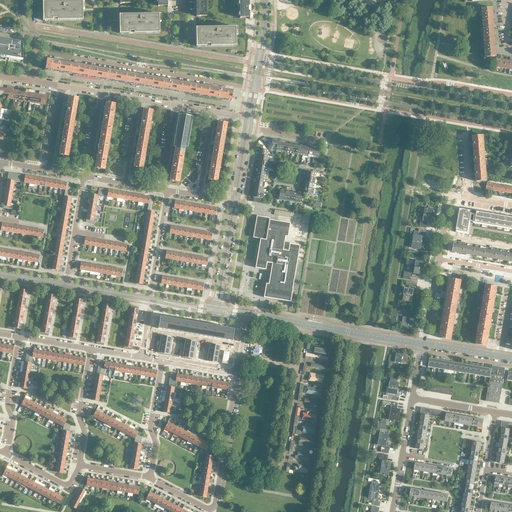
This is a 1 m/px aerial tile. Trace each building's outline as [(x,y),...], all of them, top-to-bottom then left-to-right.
[(206,16),(205,0),(201,0),(196,0),(196,16),(206,16)] [(238,0),(239,18),(249,18),(249,12),(247,12),(247,7),(249,7),(248,0),(238,0)] [(83,20),(82,9),(84,9),(84,1),(44,2),(42,2),(43,21),(83,20)] [(494,24),(493,14),(493,8),(482,9),(483,25),(494,24)] [(159,33),(159,22),(161,22),(161,14),(121,15),(119,15),(119,34),(159,33)] [(495,40),(494,24),(483,25),(485,41),(495,40)] [(235,46),(235,35),(237,35),(237,27),(235,27),(197,28),(195,28),(195,47),(235,46)] [(496,56),(495,40),(485,41),(486,57),(496,56)] [(22,60),(22,43),(8,41),(8,43),(0,41),(0,55),(9,57),(8,58),(22,60)] [(64,72),(65,63),(47,59),(45,69),(64,72)] [(82,76),(84,66),(65,63),(64,72),(82,76)] [(101,79),(102,69),(84,66),(82,76),(101,79)] [(119,82),(121,72),(102,69),(101,79),(119,82)] [(156,88),(158,78),(121,72),(119,82),(156,88)] [(232,91),(158,78),(156,88),(231,101),(231,98),(232,98),(233,96),(232,96),(232,91)] [(76,113),(78,98),(69,96),(66,111),(76,113)] [(113,121),(116,104),(106,102),(103,119),(113,121)] [(150,125),(153,110),(143,109),(141,124),(150,125)] [(73,127),(76,113),(66,111),(64,126),(73,127)] [(187,133),(190,117),(180,115),(177,132),(187,133)] [(110,137),(113,121),(103,119),(100,135),(110,137)] [(225,138),(227,123),(218,121),(215,136),(225,138)] [(427,122),(425,134),(442,137),(434,184),(445,186),(452,149),(452,148),(452,143),(453,143),(453,142),(454,142),(457,127),(427,122)] [(148,140),(150,125),(141,124),(138,138),(148,140)] [(71,142),(73,127),(64,126),(61,140),(71,142)] [(185,150),(187,133),(177,132),(175,148),(185,150)] [(107,154),(110,137),(100,135),(97,152),(107,154)] [(485,150),(484,143),(483,135),(473,136),(474,151),(485,150)] [(222,152),(225,138),(215,136),(213,151),(222,152)] [(145,154),(148,140),(138,138),(136,153),(145,154)] [(68,157),(71,142),(61,140),(59,155),(68,157)] [(182,166),(185,150),(175,148),(172,164),(182,166)] [(486,165),(485,158),(485,150),(474,151),(475,166),(486,165)] [(220,167),(222,152),(213,151),(210,165),(220,167)] [(104,170),(107,154),(97,152),(95,168),(104,170)] [(143,169),(145,154),(136,153),(133,168),(143,169)] [(179,183),(182,166),(172,164),(169,181),(179,183)] [(217,182),(220,167),(210,165),(208,180),(217,182)] [(487,181),(486,173),(486,165),(475,166),(476,182),(487,181)] [(18,182),(19,174),(8,173),(7,180),(14,181),(18,182)] [(422,184),(420,191),(436,195),(438,187),(422,184)] [(97,200),(98,195),(101,196),(102,188),(99,188),(97,195),(90,194),(89,199),(97,200)] [(456,232),(455,232),(458,233),(458,232),(460,233),(462,233),(464,234),(468,234),(469,231),(467,231),(471,212),(471,211),(471,210),(460,209),(459,210),(460,210),(459,212),(457,225),(456,228),(456,232)] [(474,215),(473,222),(474,222),(511,228),(511,217),(510,217),(507,217),(503,216),(499,216),(499,215),(495,215),(492,214),(488,213),(488,214),(485,213),(481,212),(477,212),(476,211),(476,212),(476,215),(474,215)] [(256,216),(253,238),(260,239),(260,240),(260,242),(259,242),(259,243),(259,244),(259,245),(259,246),(259,247),(258,247),(259,247),(258,249),(258,250),(258,251),(258,252),(258,253),(257,254),(257,256),(257,258),(256,259),(256,260),(256,261),(256,262),(256,263),(256,265),(255,265),(256,265),(255,266),(255,267),(255,268),(257,268),(259,268),(259,269),(261,269),(263,269),(265,269),(265,268),(266,267),(266,266),(266,265),(269,265),(271,266),(268,284),(266,284),(265,288),(263,297),(264,297),(266,298),(268,298),(270,298),(270,299),(271,298),(272,299),(273,299),(274,299),(275,299),(276,299),(276,300),(277,300),(279,300),(281,300),(283,301),(284,301),(285,301),(286,301),(287,301),(288,301),(289,302),(290,302),(292,288),(299,246),(299,245),(297,245),(295,245),(293,245),(293,244),(293,245),(291,244),(289,244),(288,249),(283,248),(285,236),(287,237),(288,232),(289,226),(289,224),(290,224),(290,223),(277,221),(269,220),(269,218),(256,216)] [(479,256),(481,246),(465,243),(463,253),(466,254),(470,255),(477,256),(479,256)] [(490,258),(491,248),(481,246),(479,256),(481,257),(481,256),(488,258),(490,258)] [(459,295),(461,281),(461,280),(450,278),(450,282),(451,283),(450,285),(449,285),(449,287),(450,288),(449,289),(449,290),(448,290),(448,293),(459,295)] [(496,293),(495,293),(496,293),(495,292),(495,291),(496,290),(497,286),(486,285),(483,299),(494,301),(495,298),(494,297),(494,295),(495,295),(496,294),(496,293)] [(25,290),(22,289),(20,289),(17,302),(25,303),(27,290),(25,290)] [(456,310),(458,298),(459,295),(448,293),(447,297),(448,298),(448,300),(447,299),(447,300),(446,301),(447,302),(447,304),(446,305),(446,304),(445,308),(456,310)] [(52,295),(50,294),(47,294),(45,307),(53,308),(55,295),(52,295)] [(80,299),(78,299),(75,298),(73,311),(80,313),(83,300),(80,299)] [(493,308),(493,307),(492,307),(493,305),(494,305),(494,301),(483,299),(481,314),(492,316),(493,312),(492,312),(492,310),(493,310),(493,309),(493,308)] [(23,316),(25,303),(17,302),(15,315),(23,316)] [(108,304),(105,304),(103,303),(101,316),(108,318),(110,304),(108,304)] [(51,321),(53,308),(45,307),(43,320),(51,321)] [(136,309),(133,308),(131,308),(128,321),(136,322),(138,309),(136,309)] [(454,325),(456,310),(445,308),(445,312),(446,312),(445,314),(445,315),(444,315),(444,316),(444,317),(445,317),(444,319),(443,319),(443,323),(454,325)] [(78,326),(80,313),(73,311),(71,324),(78,326)] [(491,323),(490,322),(490,320),(491,320),(492,316),(481,314),(478,329),(489,331),(490,327),(489,327),(489,325),(490,325),(490,324),(491,324),(491,323)] [(21,329),(23,316),(15,315),(13,328),(16,328),(18,329),(21,329)] [(106,330),(108,318),(101,316),(98,329),(106,330)] [(159,316),(157,328),(162,329),(162,328),(199,334),(199,335),(203,336),(204,335),(208,335),(208,337),(231,341),(233,329),(159,316)] [(417,327),(419,318),(414,317),(413,321),(409,321),(408,329),(414,330),(415,327),(417,327)] [(48,334),(51,321),(43,320),(41,333),(43,333),(46,333),(48,334)] [(134,335),(136,322),(128,321),(126,334),(134,335)] [(451,340),(453,328),(454,325),(443,323),(442,327),(443,327),(443,329),(442,329),(442,330),(441,331),(442,331),(442,332),(442,334),(441,334),(440,338),(451,340)] [(76,339),(78,326),(71,324),(69,337),(71,338),(74,338),(76,339)] [(104,343),(106,330),(98,329),(96,342),(99,343),(101,343),(104,343)] [(488,338),(488,337),(487,337),(488,335),(489,335),(489,331),(478,329),(476,344),(487,346),(488,342),(487,342),(487,341),(487,339),(488,340),(488,339),(488,338)] [(131,348),(134,335),(126,334),(124,347),(126,347),(129,348),(131,348)] [(329,348),(313,345),(311,354),(328,357),(329,348)] [(32,357),(33,350),(27,349),(25,362),(31,363),(32,357)] [(402,363),(403,354),(397,353),(396,356),(395,362),(402,363)] [(408,364),(410,355),(403,354),(402,363),(408,364)] [(496,382),(498,368),(496,368),(497,366),(492,366),(492,368),(490,377),(489,381),(496,382)] [(504,377),(504,374),(505,368),(500,367),(500,368),(498,368),(496,382),(502,384),(504,377)] [(324,375),(309,372),(308,381),(322,383),(324,375)] [(313,387),(307,386),(307,387),(304,387),(303,392),(306,393),(306,394),(321,396),(322,389),(316,388),(317,386),(314,385),(313,387)] [(26,407),(29,400),(24,398),(21,404),(26,407)] [(30,409),(34,403),(29,400),(26,407),(30,409)] [(35,412),(39,405),(34,403),(30,409),(35,412)] [(40,414),(43,408),(39,405),(35,412),(40,414)] [(44,417),(48,410),(43,408),(40,414),(44,417)] [(430,416),(431,409),(421,408),(420,414),(421,414),(429,415),(429,416),(430,416)] [(49,419),(52,412),(48,410),(44,417),(49,419)] [(97,419),(101,412),(96,410),(92,416),(97,419)] [(305,413),(303,412),(302,416),(298,415),(297,421),(301,422),(302,420),(312,422),(312,423),(315,424),(316,422),(317,415),(309,413),(309,412),(305,411),(305,413)] [(54,422),(57,415),(52,412),(49,419),(54,422)] [(102,421),(105,415),(101,412),(97,419),(102,421)] [(58,424),(62,417),(57,415),(54,422),(58,424)] [(107,424),(110,417),(105,415),(102,421),(107,424)] [(63,427),(65,423),(67,420),(62,417),(58,424),(63,427)] [(111,426),(115,420),(110,417),(107,424),(111,426)] [(116,429),(119,422),(115,420),(111,426),(116,429)] [(510,429),(511,423),(501,421),(500,428),(501,428),(502,428),(510,429)] [(121,431),(124,425),(119,422),(116,429),(121,431)] [(169,431),(172,425),(168,422),(164,429),(169,431)] [(125,434),(129,427),(124,425),(121,431),(125,434)] [(173,434),(177,427),(172,425),(169,431),(173,434)] [(315,427),(303,425),(303,428),(301,427),(301,429),(303,430),(302,433),(300,432),(299,435),(302,435),(302,433),(314,435),(315,427)] [(130,436),(133,429),(129,427),(125,434),(130,436)] [(178,436),(182,429),(177,427),(173,434),(178,436)] [(135,439),(137,435),(138,432),(133,429),(130,436),(135,439)] [(183,439),(186,432),(182,429),(178,436),(183,439)] [(187,441),(191,434),(186,432),(183,439),(187,441)] [(192,443),(196,437),(191,434),(187,441),(192,443)] [(197,446),(200,439),(196,437),(192,443),(197,446)] [(313,439),(299,437),(298,442),(299,442),(298,445),(305,446),(305,447),(312,448),(313,439)] [(201,448),(205,442),(200,439),(197,446),(201,448)] [(206,451),(208,447),(210,444),(205,442),(201,448),(206,451)] [(311,455),(298,452),(297,456),(295,455),(295,459),(309,461),(311,455)] [(296,466),(293,466),(293,470),(289,470),(289,473),(293,474),(293,472),(307,474),(308,468),(301,467),(302,465),(297,464),(296,466)] [(7,477),(11,470),(6,468),(3,474),(7,477)] [(12,479),(16,472),(11,470),(7,477),(12,479)] [(17,482),(20,475),(16,472),(12,479),(17,482)] [(21,484),(25,477),(20,475),(17,482),(21,484)] [(26,486),(30,480),(25,477),(21,484),(26,486)] [(31,489),(34,482),(30,480),(26,486),(31,489)] [(35,491),(39,485),(34,482),(31,489),(35,491)] [(40,494),(44,487),(39,485),(35,491),(40,494)] [(45,496),(48,490),(44,487),(40,494),(45,496)] [(82,497),(85,491),(79,487),(75,493),(82,497)] [(49,499),(53,492),(48,490),(45,496),(49,499)] [(54,501),(58,494),(53,492),(49,499),(54,501)] [(151,501),(154,494),(149,492),(146,498),(151,501)] [(79,503),(82,497),(75,493),(72,499),(79,503)] [(59,504),(62,497),(58,494),(54,501),(59,504)] [(155,503),(159,497),(154,494),(151,501),(155,503)] [(160,506),(163,499),(159,497),(155,503),(160,506)] [(75,509),(79,503),(72,499),(69,505),(75,509)] [(165,508),(168,502),(163,499),(160,506),(165,508)] [(169,511),(173,504),(168,502),(165,508),(169,511)]
